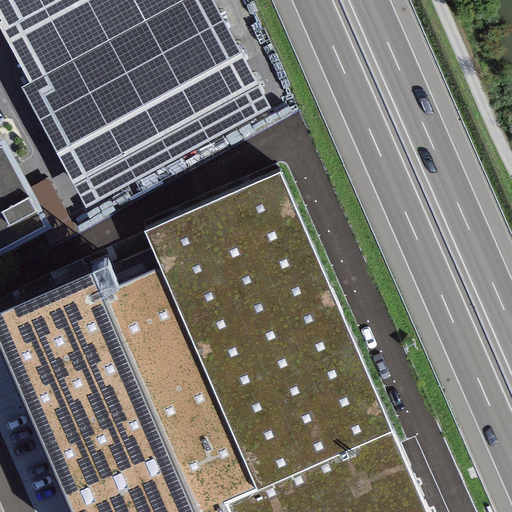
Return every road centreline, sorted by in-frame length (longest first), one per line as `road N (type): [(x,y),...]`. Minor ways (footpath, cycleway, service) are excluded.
road 1 (motorway): [(317,0),(511,446)]
road 2 (motorway): [(511,311),(376,0)]
road 3 (track): [(511,156),(445,0)]
